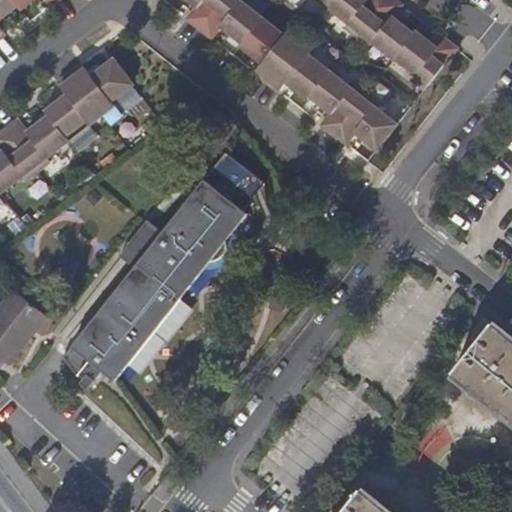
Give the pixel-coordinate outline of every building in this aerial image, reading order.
[(189,0),(201,9),(203,6),(209,10),(197,26),(209,35),(237,0),(189,0)] [(254,5),(247,0),(237,0),(209,35),(221,45),(233,30),(239,34),(236,38),(252,50),(272,26),(250,9),(254,5)] [(310,0),(312,1),(312,0),(319,0),(337,14),(347,0),(310,0)] [(367,0),(347,0),(337,14),(359,31),(355,35),(367,44),(399,5),(392,0),(383,0),(375,11),(369,7),(372,3),(367,0)] [(399,5),(367,44),(380,54),(383,50),(405,66),(405,65),(423,42),(408,31),(405,34),(400,30),(412,14),(399,5)] [(252,50),(250,53),(266,66),(269,63),(274,67),(263,82),(275,92),(310,47),(298,37),(294,43),(272,26),(252,50)] [(423,42),(405,65),(428,82),(423,88),(435,97),(468,56),(455,45),(443,60),(437,55),(440,52),(425,40),(423,42)] [(310,47),(275,92),(287,101),(298,87),(304,91),(301,95),(317,107),(319,104),(339,79),(318,62),(323,56),(310,47)] [(81,66),(69,75),(101,118),(113,108),(110,104),(132,87),(113,61),(96,74),(99,77),(93,82),(81,66)] [(101,118),(69,75),(56,85),(68,101),(63,105),(60,101),(45,113),(47,116),(64,139),(85,123),(89,127),(101,118)] [(339,79),(319,104),(335,117),(337,113),(343,118),(331,133),(343,143),(376,101),(364,92),(360,96),(339,79)] [(376,101),(343,143),(355,153),(367,137),(373,142),(370,145),(387,158),(407,133),(385,115),(388,111),(376,101)] [(15,120),(2,130),(37,174),(49,164),(46,160),(67,143),(64,139),(47,116),(30,128),(33,132),(27,136),(15,120)] [(0,194),(21,179),(24,183),(37,174),(2,130),(0,132),(0,151),(3,156),(0,158),(0,194)] [(142,226),(125,250),(140,261),(131,273),(60,364),(77,383),(88,369),(112,385),(243,218),(240,215),(262,187),(222,156),(158,238),(142,226)] [(140,261),(125,250),(116,263),(131,273),(140,261)] [(0,366),(4,369),(44,320),(9,294),(0,304),(0,366)] [(511,343),(488,325),(490,323),(488,322),(449,370),(451,371),(452,370),(511,417),(511,343)] [(384,511),(357,491),(359,489),(357,488),(337,511),(384,511)]
